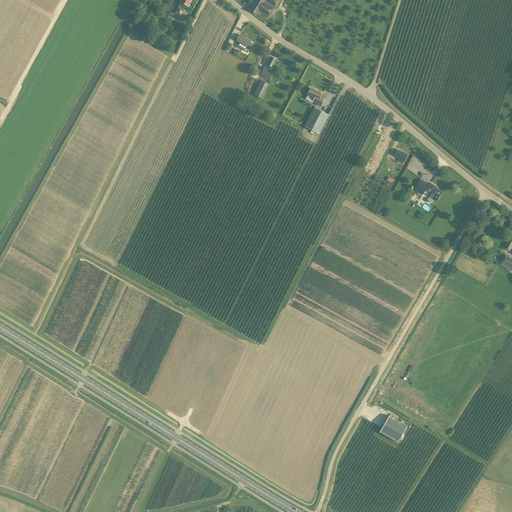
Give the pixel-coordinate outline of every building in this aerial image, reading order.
[(274,6),(277,0),(256,0),(250,11),(256,15),(257,12),(266,18),(273,8),(274,6)] [(182,22),(188,13),(175,5),(169,15),(182,22)] [(239,35),(236,40),(239,43),(239,42),(247,47),(246,48),(249,49),(252,44),(249,43),(250,42),(246,39),(246,40),(239,35)] [(272,71),(271,71),(276,60),(270,57),(265,68),(264,67),(260,75),(268,79),(272,71)] [(254,95),(262,99),(269,85),(261,80),(254,95)] [(310,88),(307,95),(314,99),(313,102),(321,106),(325,99),(320,97),(322,94),(310,88)] [(315,108),(305,126),(319,133),(329,115),(315,108)] [(398,154),(377,153),(377,167),(389,168),(389,172),(397,173),(398,168),(405,168),(405,159),(398,159),(398,154)] [(428,185),(424,182),(421,186),(418,184),(414,190),(422,195),(425,190),(431,195),(429,197),(435,201),(438,196),(440,196),(442,194),(441,192),(436,188),(430,183),(428,185)] [(409,192),(406,195),(409,199),(412,196),(413,197),(416,194),(412,190),(409,192)] [(426,204),(423,207),(428,212),(431,209),(426,204)] [(511,239),(508,237),(502,247),(510,252),(511,249),(511,239)] [(511,259),(505,255),(501,263),(511,268),(511,259)] [(400,422),(389,416),(380,432),(398,442),(407,426),(403,424),(400,422)]
